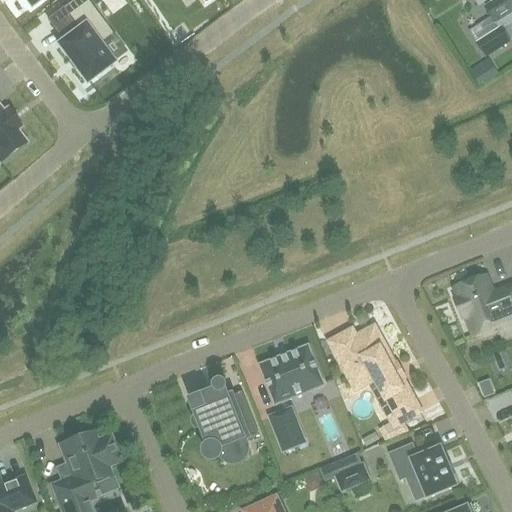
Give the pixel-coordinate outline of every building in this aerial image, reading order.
[(24,0),(31,8),(41,0),(24,0)] [(79,31),(59,46),(86,83),(112,64),(98,45),(112,34),(86,0),(74,0),(63,9),(79,31)] [(511,13),(511,0),(489,0),(492,4),(486,8),(492,18),(470,32),(486,57),(510,42),(501,30),(496,23),(511,13)] [(0,163),(26,144),(17,131),(21,128),(7,110),(3,114),(0,109),(0,163)] [(511,333),(511,287),(499,293),(499,294),(494,296),(491,291),(489,292),(487,284),(488,283),(486,278),(455,290),(459,300),(455,301),(463,321),(469,319),(476,336),(474,337),(475,338),(500,328),(503,337),(511,333)] [(358,354),(340,364),(349,381),(356,393),(370,385),(392,424),(379,431),(386,443),(409,433),(404,423),(420,414),(402,379),(403,379),(397,367),(395,368),(378,335),(374,332),(369,332),(357,339),(354,342),(355,347),(358,354)] [(276,406),(324,387),(309,348),(261,367),(276,406)] [(201,399),(191,403),(195,413),(198,412),(199,414),(196,415),(198,421),(197,422),(195,423),(195,425),(195,427),(196,429),(198,430),(200,431),(202,430),(209,447),(206,450),(205,453),(205,457),(207,460),(210,462),(213,463),(217,463),(220,461),(222,459),(224,462),(228,464),(232,466),(237,466),(241,465),(245,462),(247,459),(249,454),(249,450),(248,445),(245,442),(260,436),(243,393),(229,399),(226,392),(226,388),(225,386),(223,384),(220,384),(218,385),(216,388),(216,390),(218,393),(218,395),(213,397),(211,393),(210,394),(211,395),(204,398),(205,400),(202,401),(201,399)] [(299,427),(277,436),(284,453),(306,444),(299,427)] [(71,481),(61,485),(55,488),(54,487),(53,488),(62,511),(93,511),(91,504),(94,502),(91,494),(97,491),(94,483),(109,477),(107,471),(123,464),(111,434),(95,441),(92,435),(61,447),(73,477),(71,481)] [(401,482),(407,480),(417,475),(428,500),(457,487),(441,449),(429,455),(427,451),(417,455),(413,446),(390,456),(401,482)] [(370,481),(364,466),(336,478),(343,493),(370,481)] [(0,487),(0,511),(11,511),(34,503),(24,479),(0,489),(0,487)] [(280,511),(276,502),(254,511),(280,511)]
